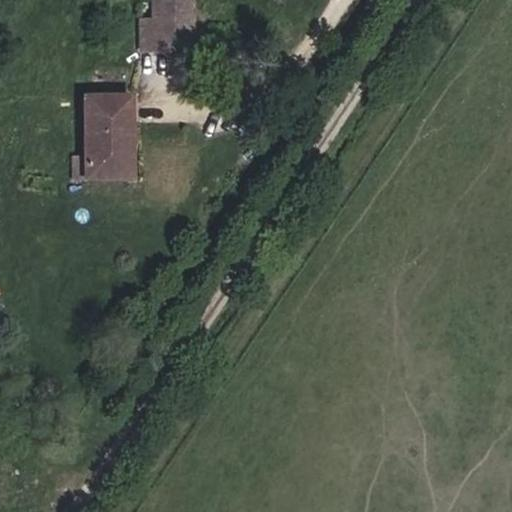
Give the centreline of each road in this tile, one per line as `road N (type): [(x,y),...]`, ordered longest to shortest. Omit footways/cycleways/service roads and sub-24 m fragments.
road 1 (track): [(83,511),(428,0)]
road 2 (track): [(349,0),(305,71),(237,117),(161,121)]
